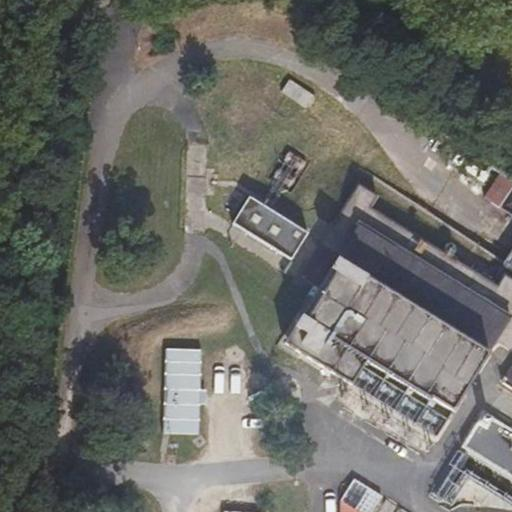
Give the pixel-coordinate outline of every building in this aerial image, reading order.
[(316,98),(290,80),(282,93),(308,110),(316,98)] [(500,209),(511,190),(511,183),(500,174),(484,197),(500,209)] [(307,235),(249,198),(232,225),(290,262),(307,235)] [(451,415),(511,318),(360,223),(283,347),(349,388),(365,362),(451,415)] [(511,391),(511,251),(504,264),(511,269),(511,370),(502,385),(511,391)] [(196,435),(197,351),(162,351),(161,435),(196,435)] [(511,432),(482,413),(460,449),(511,481),(511,432)] [(371,511),(381,498),(353,480),(339,502),(338,511),(371,511)]
